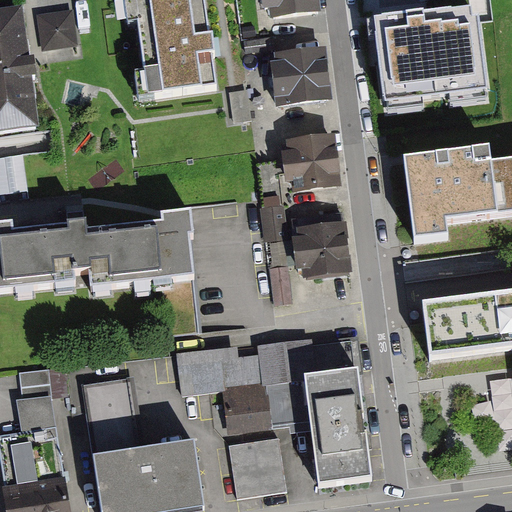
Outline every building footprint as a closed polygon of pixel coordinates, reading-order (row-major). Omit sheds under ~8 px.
[(139,108),(218,97),(204,0),(178,0),(125,8),(128,34),(138,32),(145,80),(135,81),(139,108)] [(323,0),(271,0),(275,24),(326,17),(323,0)] [(37,19),(42,55),(79,49),(73,13),(37,19)] [(32,17),(0,20),(0,134),(44,130),(32,17)] [(429,41),(372,46),(377,99),(434,93),(429,41)] [(324,56),(275,61),(280,107),(328,102),(324,56)] [(250,89),(233,91),(235,122),(252,120),(250,89)] [(342,142),(293,147),(298,196),(346,192),(342,142)] [(489,155),(406,164),(414,245),(454,241),(452,224),(499,219),(498,215),(511,213),(511,161),(490,164),(489,155)] [(26,158),(0,160),(0,175),(2,195),(30,192),(26,158)] [(22,229),(0,230),(0,259),(2,259),(4,287),(64,282),(65,293),(206,283),(202,221),(166,224),(167,238),(102,243),(101,225),(82,226),(82,236),(23,240),(22,229)] [(351,230),(304,233),(307,279),(354,276),(351,230)] [(511,297),(422,309),(429,365),(511,353),(511,297)] [(241,348),(182,355),(187,395),(313,380),(309,344),(260,349),(262,363),(243,365),(241,348)] [(54,370),(56,397),(69,397),(67,369),(54,370)] [(374,374),(320,380),(333,486),(386,480),(374,374)] [(133,381),(90,387),(101,459),(144,452),(133,381)] [(2,440),(9,491),(72,482),(65,431),(2,440)] [(282,442),(232,447),(237,496),(286,491),(282,442)] [(144,452),(101,459),(108,511),(215,511),(205,443),(144,452)] [(76,511),(72,482),(9,491),(11,511),(76,511)]
